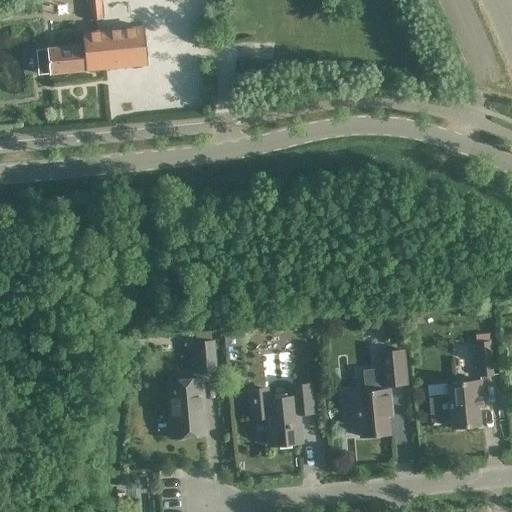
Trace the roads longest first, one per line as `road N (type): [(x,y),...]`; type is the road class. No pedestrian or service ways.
road 1 (unclassified): [(0,173),(396,125),(511,164)]
road 2 (residential): [(182,508),(511,477)]
